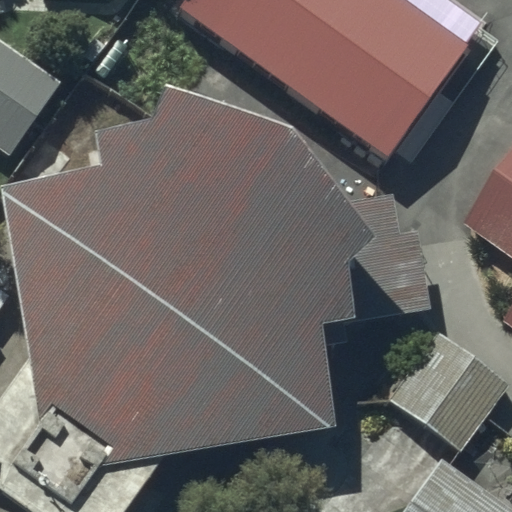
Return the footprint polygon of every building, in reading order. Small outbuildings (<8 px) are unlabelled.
[(320,40),(268,4),(224,67),(275,103),(320,40)] [(52,82),(0,44),(0,145),(3,148),(52,82)] [(269,143),(151,84),(131,110),(84,120),(90,177),(0,183),(0,195),(26,355),(0,389),(0,455),(34,480),(70,506),(75,511),(109,511),(152,450),(325,422),(313,333),(342,329),(340,314),(421,301),(408,227),(388,229),(381,191),(306,200),(278,169),(264,161),(269,143)] [(511,174),(470,232),(511,262),(511,327),(508,334),(511,336),(511,174)] [(507,396),(443,348),(393,416),(456,463),(486,423),(507,396)] [(471,511),(441,490),(424,511),(471,511)]
